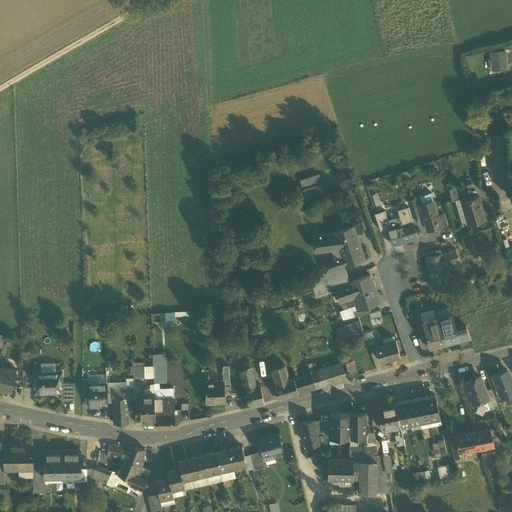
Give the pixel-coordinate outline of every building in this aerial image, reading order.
[(504,53),(493,54),(494,66),(505,65),(504,53)] [(505,65),(494,66),(493,54),(491,54),(492,69),(505,68),(505,65)] [(326,196),(319,175),(300,181),(307,202),(326,196)] [(461,185),(449,189),(452,201),(464,197),(461,185)] [(431,192),(418,196),(419,197),(420,197),(421,204),(420,204),(423,212),(427,229),(446,223),(443,214),(437,215),(431,192)] [(478,196),(462,201),(469,224),(486,218),(478,196)] [(419,197),(411,199),(416,214),(423,212),(420,204),(421,204),(420,197),(419,197)] [(385,220),(387,229),(412,221),(408,207),(397,210),(399,216),(388,220),(385,220)] [(388,220),(385,211),(374,214),(380,231),(387,229),(385,220),(388,220)] [(412,221),(387,229),(392,245),(418,237),(416,229),(413,221),(412,221)] [(353,226),(333,233),(320,235),(320,233),(313,234),(316,252),(333,249),(337,259),(334,260),(336,267),(342,265),(342,266),(365,259),(353,226)] [(458,259),(456,249),(441,253),(425,257),(432,281),(445,278),(449,277),(445,263),(458,259)] [(336,267),(321,273),(324,282),(346,277),(342,266),(342,265),(336,267)] [(321,273),(312,277),(314,284),(314,285),(324,282),(321,273)] [(370,276),(348,283),(349,284),(335,289),(338,299),(353,294),(358,308),(368,305),(369,306),(380,302),(370,276)] [(346,277),(324,282),(327,291),(328,292),(335,289),(349,284),(348,283),(346,277)] [(447,285),(445,278),(432,281),(429,281),(429,282),(430,282),(432,289),(431,289),(432,290),(447,285)] [(324,282),(314,285),(314,284),(296,289),(299,297),(315,292),(316,295),(327,291),(324,282)] [(358,308),(353,310),(354,316),(370,312),(369,306),(368,305),(358,308)] [(380,310),(369,313),(370,318),(382,315),(380,310)] [(176,321),(175,311),(159,312),(160,321),(176,321)] [(452,313),(437,317),(439,325),(444,344),(459,340),(456,327),(452,313)] [(437,317),(423,321),(424,329),(425,328),(425,329),(439,325),(437,317)] [(359,320),(337,328),(340,339),(363,331),(359,320)] [(465,324),(456,327),(459,340),(470,337),(465,324)] [(439,325),(425,329),(425,328),(424,329),(426,336),(430,347),(430,348),(444,344),(439,325)] [(372,330),(363,333),(368,344),(375,342),(372,330)] [(426,336),(418,338),(422,350),(430,347),(426,336)] [(395,342),(391,344),(390,343),(384,344),(376,347),(380,361),(401,356),(397,342),(395,342)] [(345,360),(311,371),(312,373),(316,387),(350,377),(347,368),(345,360)] [(247,361),(238,363),(240,369),(249,367),(247,361)] [(163,362),(153,362),(153,365),(153,371),(164,371),(163,362)] [(16,370),(0,365),(0,387),(12,390),(16,370)] [(153,365),(145,366),(145,377),(145,378),(153,377),(153,371),(153,365)] [(288,380),(284,365),(273,369),(272,369),(275,378),(277,384),(275,384),(279,399),(298,393),(298,392),(293,378),(288,380)] [(355,365),(347,368),(350,377),(357,375),(355,365)] [(145,366),(133,366),(133,378),(145,377),(145,366)] [(249,367),(240,369),(245,389),(254,387),(249,367)] [(62,371),(34,372),(34,375),(34,387),(35,394),(62,393),(63,393),(62,384),(62,371)] [(164,371),(153,371),(153,377),(153,382),(164,381),(164,371)] [(511,381),(508,371),(501,374),(500,372),(492,375),(501,396),(508,394),(508,396),(511,394),(511,381)] [(312,373),(293,378),(298,392),(316,387),(312,373)] [(34,375),(22,376),(23,388),(34,387),(34,375)] [(481,377),(473,380),(473,378),(465,381),(474,404),(476,403),(478,407),(485,410),(489,409),(485,399),(488,398),(486,391),(481,377)] [(224,381),(205,382),(206,403),(225,402),(224,386),(224,381)] [(89,383),(88,383),(88,391),(89,407),(98,407),(98,405),(108,405),(108,402),(107,385),(107,383),(89,383)] [(74,384),(62,384),(63,393),(62,393),(62,400),(74,400),(74,384)] [(154,384),(150,384),(150,388),(144,388),(144,394),(154,394),(154,389),(154,384)] [(254,387),(245,389),(249,406),(264,403),(259,385),(254,387)] [(126,387),(123,387),(123,397),(126,397),(127,400),(134,399),(134,386),(126,387)] [(113,388),(113,398),(123,397),(123,387),(113,388)] [(498,405),(491,388),(486,391),(488,398),(485,399),(489,409),(498,405)] [(173,393),(161,393),(161,389),(154,389),(154,394),(154,399),(161,398),(173,398),(173,393)] [(144,394),(140,394),(141,422),(155,421),(155,410),(154,399),(154,394),(144,394)] [(435,395),(425,397),(430,420),(440,418),(435,395)] [(123,397),(113,398),(113,402),(115,424),(116,424),(128,423),(127,400),(126,397),(123,397)] [(425,397),(415,399),(420,422),(430,420),(425,397)] [(173,398),(161,398),(162,410),(162,414),(174,413),(173,398)] [(415,399),(406,401),(410,424),(420,422),(415,399)] [(406,401),(396,403),(400,423),(400,426),(410,424),(406,401)] [(396,403),(378,407),(381,427),(400,423),(396,403)] [(485,410),(478,407),(475,412),(482,415),(485,410)] [(174,413),(162,414),(162,410),(155,410),(155,421),(157,421),(158,428),(175,428),(174,413)] [(363,412),(353,413),(350,413),(350,437),(350,444),(365,444),(367,441),(367,433),(365,431),(365,412),(363,412)] [(340,413),(330,413),(330,420),(330,432),(330,437),(340,437),(340,413)] [(350,413),(340,413),(340,437),(350,437),(350,413)] [(321,420),(315,422),(317,432),(316,432),(316,434),(323,432),(321,420)] [(330,432),(330,420),(321,420),(323,432),(330,432)] [(315,422),(309,423),(308,421),(301,423),(305,444),(311,443),(311,444),(318,443),(316,434),(316,432),(317,432),(315,422)] [(490,428),(475,431),(478,448),(494,445),(490,428)] [(475,431),(455,435),(459,452),(478,448),(475,431)] [(278,434),(257,440),(262,455),(283,450),(278,434)] [(444,440),(438,441),(440,453),(446,452),(444,440)] [(123,446),(109,443),(107,456),(121,458),(121,452),(123,446)] [(18,445),(4,446),(4,458),(5,470),(18,469),(18,445)] [(32,445),(18,445),(18,469),(32,469),(32,445)] [(242,446),(229,449),(233,468),(246,465),(244,456),(242,446)] [(145,450),(130,447),(127,453),(125,459),(139,465),(142,466),(142,465),(145,450)] [(229,449),(216,452),(221,471),(233,468),(229,449)] [(63,474),(62,450),(44,451),(44,469),(45,475),(63,474)] [(80,450),(62,450),(63,474),(80,474),(81,474),(80,468),(80,450)] [(216,452),(204,455),(208,474),(221,471),(216,452)] [(396,452),(383,455),(386,474),(393,471),(392,467),(398,467),(396,452)] [(256,453),(250,455),(253,468),(254,470),(260,468),(256,453)] [(383,454),(360,454),(361,460),(377,461),(376,491),(389,492),(386,474),(383,455),(383,454)] [(204,455),(191,458),(195,477),(208,474),(204,455)] [(250,455),(244,456),(246,465),(247,470),(253,468),(250,455)] [(191,458),(178,461),(180,467),(183,480),(195,477),(191,458)] [(139,465),(125,459),(121,469),(136,473),(139,465)] [(349,460),(328,459),(328,478),(353,479),(353,478),(354,460),(353,460),(349,460)] [(361,460),(359,460),(359,478),(359,493),(376,493),(376,491),(377,461),(361,460)] [(136,473),(135,474),(142,476),(145,467),(142,465),(142,466),(139,465),(136,473)] [(449,465),(443,466),(445,478),(451,476),(449,465)] [(110,472),(96,466),(95,469),(92,475),(92,482),(97,484),(99,480),(106,483),(110,474),(110,472)] [(443,466),(437,467),(439,479),(445,478),(443,466)] [(180,467),(167,470),(169,477),(172,490),(184,487),(183,480),(180,467)] [(95,469),(86,468),(87,480),(92,482),(92,475),(95,469)] [(233,468),(221,471),(223,480),(236,477),(233,468)] [(136,473),(121,469),(118,475),(131,480),(133,481),(135,474),(136,473)] [(420,469),(420,480),(429,480),(429,469),(420,469)] [(118,477),(110,474),(106,483),(114,486),(118,477)] [(142,476),(135,474),(133,481),(131,480),(130,484),(142,489),(146,478),(142,476)] [(169,477),(156,480),(159,494),(160,500),(173,497),(172,490),(169,477)] [(159,494),(153,495),(156,506),(161,505),(160,500),(159,494)] [(156,506),(153,495),(148,496),(150,507),(156,506)] [(173,497),(160,500),(161,505),(162,505),(162,506),(175,503),(173,497)] [(278,511),(276,503),(269,504),(270,511),(278,511)]
